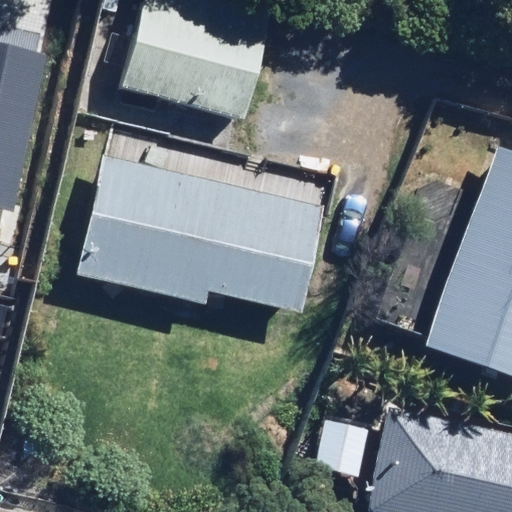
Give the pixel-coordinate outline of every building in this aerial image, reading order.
[(275,11),(230,0),(143,0),(121,91),(247,123),(275,11)] [(76,25),(25,18),(13,98),(64,106),(76,25)] [(511,148),(500,144),(425,342),(511,375),(511,148)] [(72,271),(203,304),(200,315),(238,324),(244,300),(302,314),(328,210),(101,155),(72,271)] [(511,511),(511,434),(388,410),(368,511),(511,511)]
